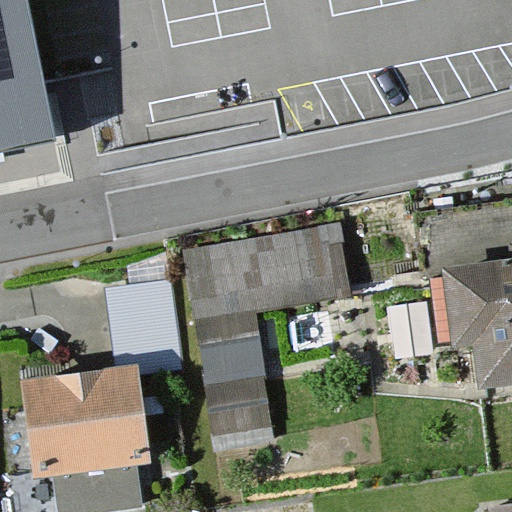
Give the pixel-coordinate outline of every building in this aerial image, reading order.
[(0,0),(0,141),(46,132),(19,0),(0,0)] [(511,200),(418,206),(422,267),(427,261),(511,255),(511,200)] [(334,217),(186,239),(216,442),(280,433),(260,301),(345,289),(334,217)] [(511,255),(427,261),(432,344),(486,340),(489,379),(511,377),(511,255)] [(162,362),(41,374),(51,472),(173,459),(162,362)]
